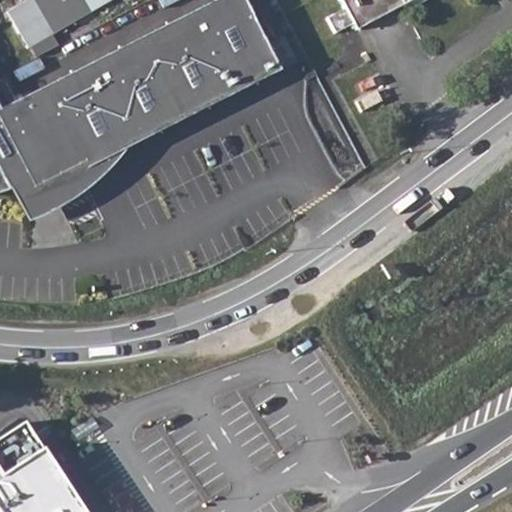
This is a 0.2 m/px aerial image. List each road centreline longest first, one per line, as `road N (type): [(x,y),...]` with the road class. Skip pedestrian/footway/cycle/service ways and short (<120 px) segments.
road 1 (secondary): [(511,118),(283,289),(162,338),(49,352),(0,346)]
road 2 (primary): [(511,419),(378,511)]
